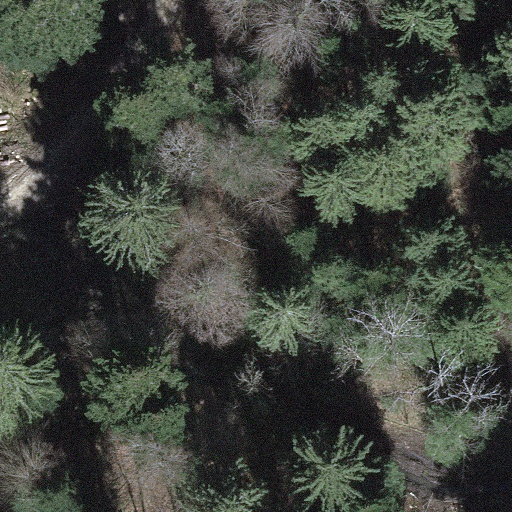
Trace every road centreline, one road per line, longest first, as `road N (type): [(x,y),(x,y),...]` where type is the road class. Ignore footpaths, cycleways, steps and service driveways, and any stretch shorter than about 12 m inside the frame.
road 1 (track): [(145,511),(110,434),(0,247)]
road 2 (track): [(0,204),(125,81),(170,0)]
